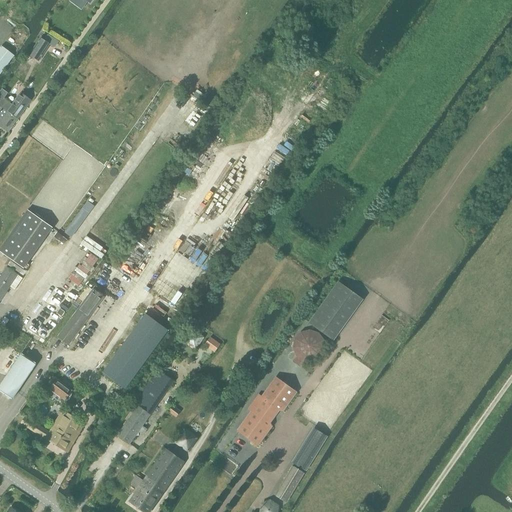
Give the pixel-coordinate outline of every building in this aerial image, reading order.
[(41,38),(29,56),(38,61),(49,44),(41,38)] [(0,75),(15,56),(2,46),(0,48),(0,75)] [(2,90),(0,92),(0,107),(17,120),(30,101),(21,94),(13,106),(4,100),(8,94),(2,90)] [(0,126),(8,132),(17,120),(0,107),(0,126)] [(72,238),(89,213),(83,209),(65,233),(72,238)] [(28,210),(0,249),(0,251),(24,269),(53,228),(28,210)] [(0,300),(19,275),(8,267),(0,278),(0,300)] [(308,322),(332,340),(362,299),(338,282),(308,322)] [(94,289),(78,310),(88,317),(103,297),(94,289)] [(78,310),(77,311),(58,337),(68,344),(88,317),(78,310)] [(192,329),(183,342),(196,351),(205,338),(192,329)] [(293,348),(297,356),(293,362),(300,367),(304,362),(314,363),(322,358),(326,349),(325,340),(319,333),(310,330),(301,332),(295,339),(293,348)] [(36,364),(21,354),(9,373),(0,385),(0,390),(13,399),(36,364)] [(157,370),(133,404),(138,407),(141,409),(146,412),(150,415),(151,416),(174,382),(157,370)] [(271,423),(280,411),(283,412),(298,392),(276,377),(262,396),(259,394),(248,409),(251,411),(237,431),(259,446),(273,426),(271,423)] [(73,390),(57,379),(49,390),(65,401),(73,390)] [(114,407),(122,397),(115,392),(107,402),(114,407)] [(138,407),(117,436),(129,445),(150,415),(146,412),(141,409),(138,407)] [(85,423),(63,411),(57,420),(79,433),(85,423)] [(25,417),(21,424),(68,452),(73,443),(51,430),(50,432),(25,417)] [(51,430),(73,443),(79,433),(57,420),(51,430)] [(313,428),(292,462),(307,471),(328,437),(313,428)] [(175,441),(189,451),(198,438),(184,429),(175,441)] [(132,484),(139,489),(130,502),(144,511),(149,511),(184,463),(166,451),(144,482),(137,477),(132,484)] [(288,501),(304,474),(292,467),(276,494),(288,501)] [(271,499),(261,503),(259,511),(279,511),(280,506),(271,499)]
